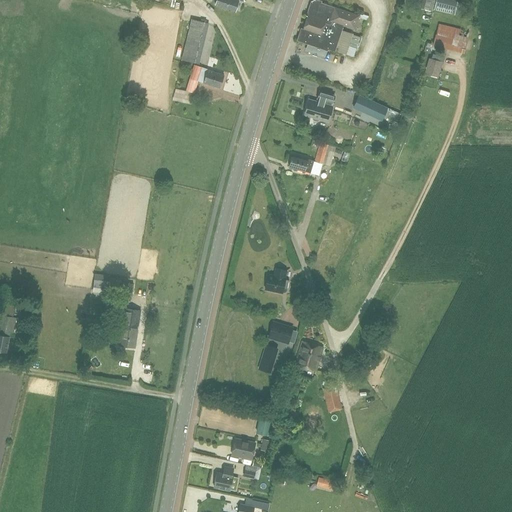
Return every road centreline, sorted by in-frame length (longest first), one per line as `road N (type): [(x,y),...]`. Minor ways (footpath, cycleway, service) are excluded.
road 1 (secondary): [(166,511),(220,239),(287,0)]
road 2 (unknown): [(328,340),(394,248),(460,91)]
